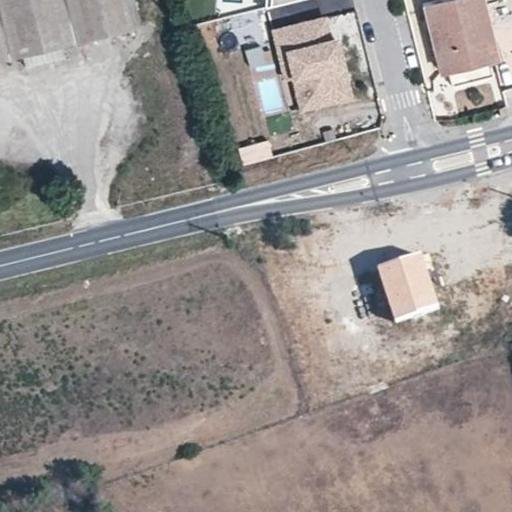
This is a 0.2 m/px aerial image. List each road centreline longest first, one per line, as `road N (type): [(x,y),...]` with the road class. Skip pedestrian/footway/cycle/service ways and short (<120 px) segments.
road 1 (tertiary): [(0,265),(417,163)]
road 2 (residential): [(417,163),(376,0)]
